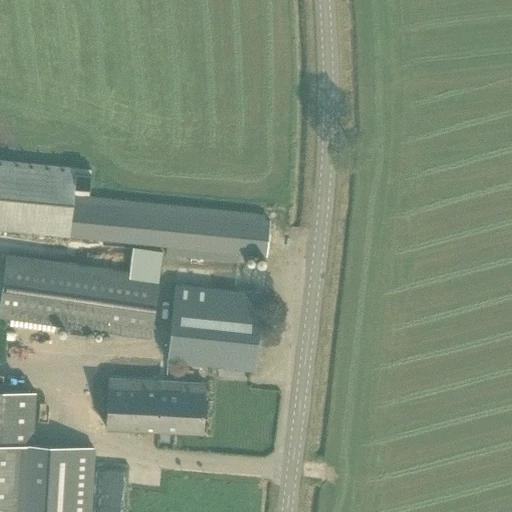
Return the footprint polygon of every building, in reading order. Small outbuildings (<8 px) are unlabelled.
[(0,159),(0,229),(124,242),(165,246),(165,255),(237,262),(238,254),(246,254),(266,256),(269,221),(249,219),(128,207),(88,203),(88,196),(90,169),(75,167),(0,159)] [(0,299),(0,318),(119,336),(148,339),(158,255),(129,251),(127,271),(7,253),(0,299)] [(169,361),(234,368),(254,370),(262,294),(177,285),(169,361)] [(108,378),(106,428),(201,433),(204,383),(108,378)] [(0,511),(87,511),(90,448),(32,446),(35,391),(0,388),(0,511)]
